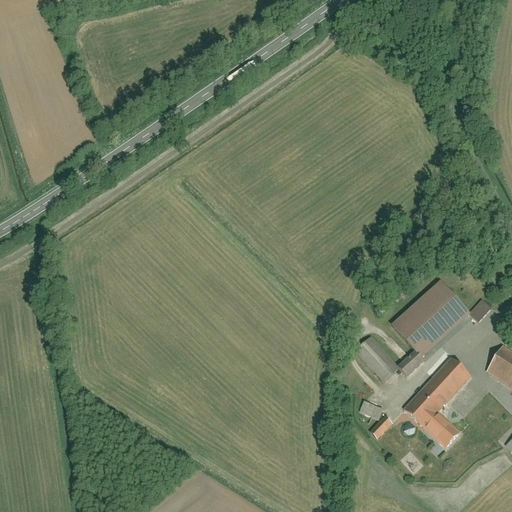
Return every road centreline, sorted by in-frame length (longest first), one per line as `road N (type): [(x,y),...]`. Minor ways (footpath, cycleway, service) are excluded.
road 1 (secondary): [(0,234),(344,0)]
road 2 (residential): [(511,226),(453,107),(432,0)]
